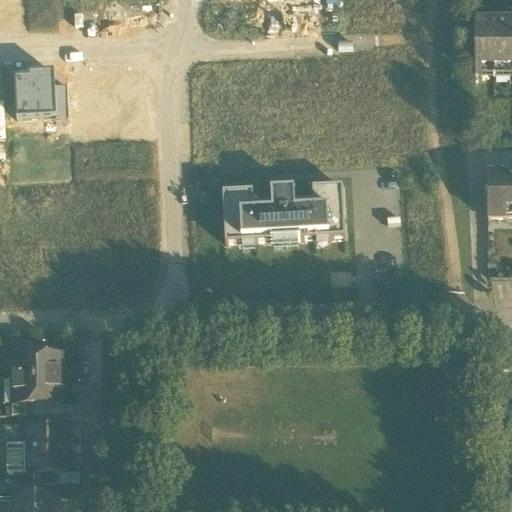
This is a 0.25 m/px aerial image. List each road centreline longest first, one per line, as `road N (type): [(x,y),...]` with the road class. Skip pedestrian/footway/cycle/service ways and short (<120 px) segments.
road 1 (residential): [(511,319),(177,322)]
road 2 (residential): [(177,322),(170,53)]
road 3 (residential): [(170,53),(372,44)]
road 4 (residential): [(177,322),(0,324)]
road 5 (residential): [(170,39),(0,49)]
road 6 (residential): [(90,511),(91,392)]
